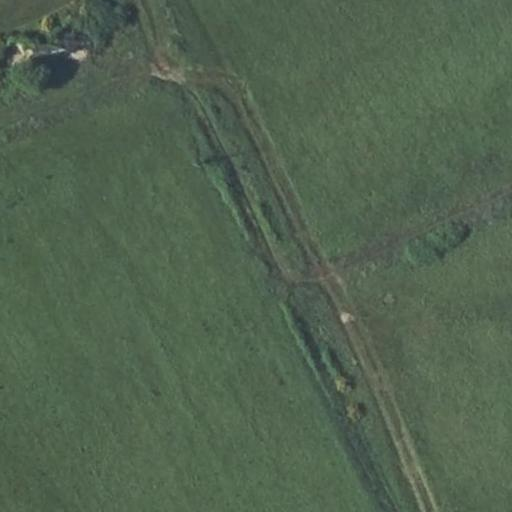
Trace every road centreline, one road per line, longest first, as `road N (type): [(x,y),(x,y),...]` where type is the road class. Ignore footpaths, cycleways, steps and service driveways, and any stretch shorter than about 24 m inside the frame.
road 1 (track): [(0,126),(131,74),(174,81),(209,126),(277,274),(300,289),(511,201)]
road 2 (track): [(392,511),(277,274)]
